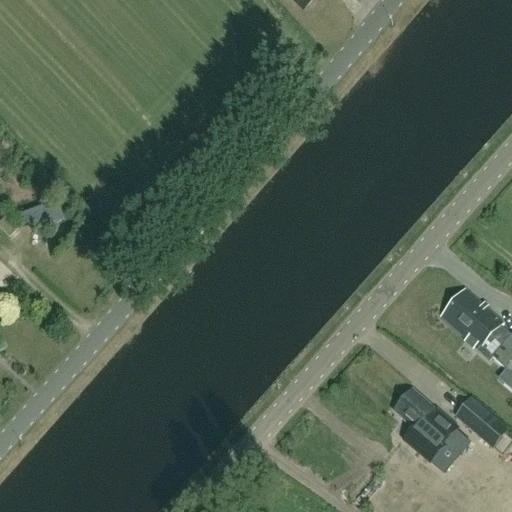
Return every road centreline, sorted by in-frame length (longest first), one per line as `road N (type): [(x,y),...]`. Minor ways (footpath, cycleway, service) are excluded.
road 1 (unclassified): [(0,460),(360,53),(397,0)]
road 2 (tertiary): [(192,511),(511,152)]
